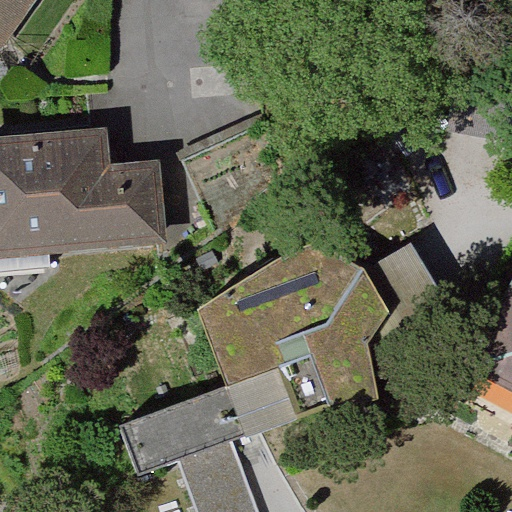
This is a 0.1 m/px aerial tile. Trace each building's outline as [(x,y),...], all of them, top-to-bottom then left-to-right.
[(0,0),(0,40),(28,0),(0,0)] [(107,126),(0,134),(0,255),(165,243),(158,159),(110,163),(107,126)] [(233,296),(253,373),(278,369),(311,366),(333,413),(368,402),(411,394),(406,339),(424,305),(392,260),(346,236),(233,296)] [(511,278),(465,366),(511,390),(511,278)] [(296,419),(278,369),(105,428),(123,479),(177,460),(195,511),(263,511),(238,439),(296,419)]
